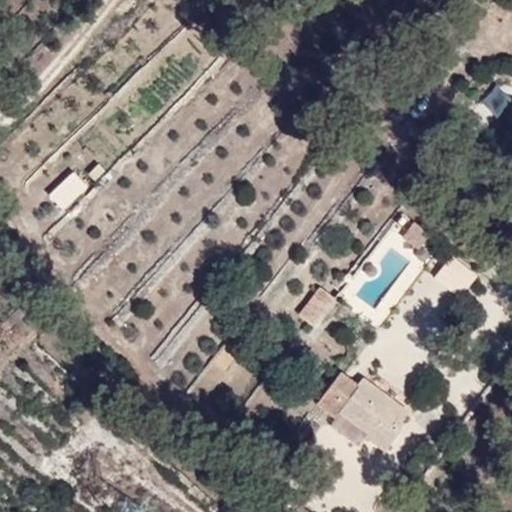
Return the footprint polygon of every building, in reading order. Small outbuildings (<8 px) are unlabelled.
[(511,133),(511,103),(500,127),(511,133)] [(75,169),(48,195),(64,211),(90,185),(75,169)] [(317,326),(336,302),(320,289),(301,313),(317,326)] [(374,420),(324,385),(298,420),(336,447),(351,427),(363,436),(374,420)] [(352,463),(368,440),(363,436),(351,427),(336,447),(334,451),(352,463)]
